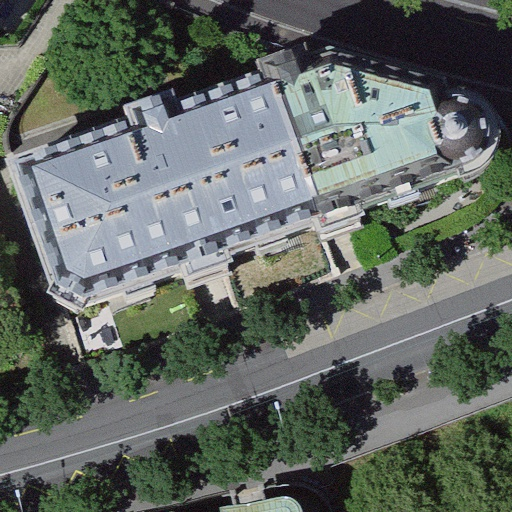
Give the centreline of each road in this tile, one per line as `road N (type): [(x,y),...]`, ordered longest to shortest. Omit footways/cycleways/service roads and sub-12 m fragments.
road 1 (primary): [(0,475),(200,415),(511,287)]
road 2 (secondary): [(325,0),(511,54)]
